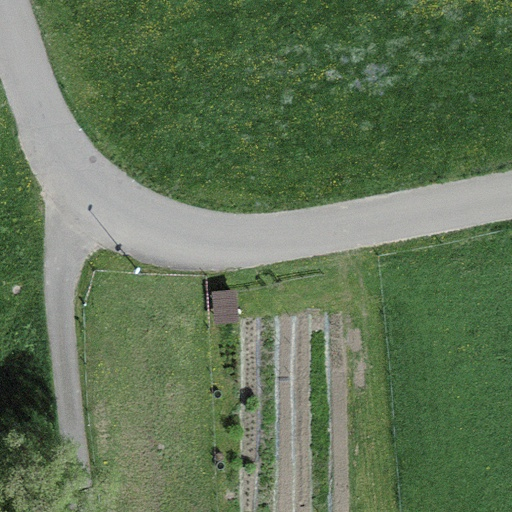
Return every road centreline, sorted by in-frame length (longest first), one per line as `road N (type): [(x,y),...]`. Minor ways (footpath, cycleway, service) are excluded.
road 1 (unclassified): [(79,195),(160,234),(268,243),(511,202)]
road 2 (residential): [(79,195),(65,303),(91,511)]
road 3 (unclassified): [(0,0),(33,109),(79,195)]
